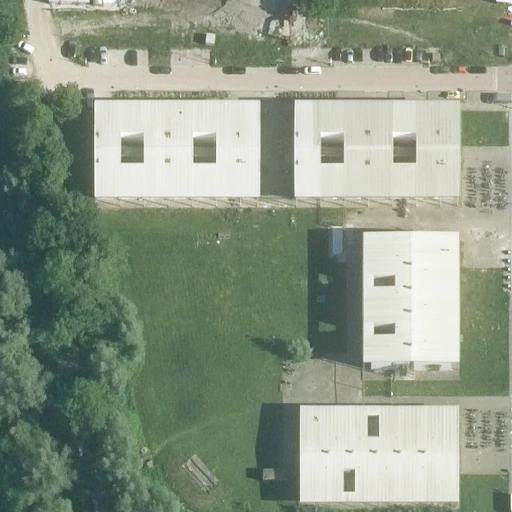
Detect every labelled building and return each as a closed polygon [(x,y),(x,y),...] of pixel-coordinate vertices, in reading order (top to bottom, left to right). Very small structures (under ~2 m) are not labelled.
[(289,130),(290,210),(352,210),(445,209),(445,131),(289,130)] [(90,211),(245,210),(245,131),(90,131),(90,211)] [(348,227),(337,227),(337,247),(348,247),(348,227)] [(367,257),(366,380),(445,379),(446,258),(367,257)] [(298,416),(298,511),(457,511),(457,415),(351,416),(298,416)]
